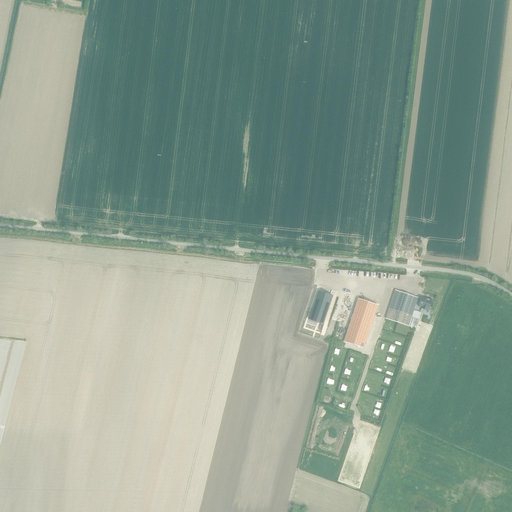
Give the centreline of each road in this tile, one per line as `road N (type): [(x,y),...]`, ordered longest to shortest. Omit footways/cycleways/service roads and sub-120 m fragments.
road 1 (unclassified): [(511,295),(466,273),(0,227)]
road 2 (track): [(391,265),(421,0)]
